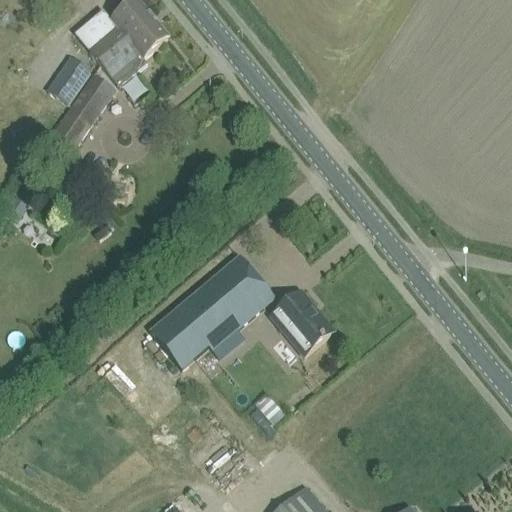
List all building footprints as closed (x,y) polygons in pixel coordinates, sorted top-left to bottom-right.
[(104,15),(77,37),(91,54),(89,55),(99,67),(153,22),(137,3),(112,24),(104,15)] [(153,22),(99,67),(118,90),(147,67),(143,62),(168,41),(153,22)] [(69,108),(80,92),(91,76),(70,62),(56,84),(48,95),(69,108)] [(70,155),(104,109),(115,93),(94,77),(82,93),(48,140),(70,155)] [(16,226),(27,209),(13,199),(2,216),(16,226)] [(219,278),(151,336),(181,372),(232,329),(236,333),(254,318),(219,278)] [(304,360),(318,348),(334,335),(333,335),(330,337),(309,313),(312,310),(300,296),(285,309),(271,321),(304,360)] [(293,422),(275,400),(261,411),(245,390),(231,401),(223,390),(211,400),(228,421),(241,410),(255,428),(267,418),(279,433),(293,422)] [(321,511),(304,491),(280,511),(321,511)] [(87,511),(95,511),(103,503),(92,494),(82,507),(87,511)]
